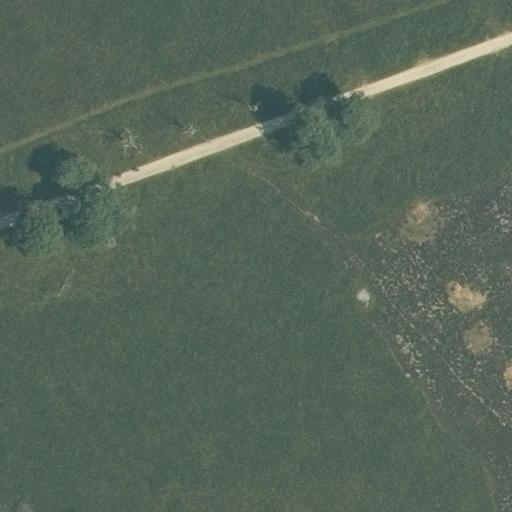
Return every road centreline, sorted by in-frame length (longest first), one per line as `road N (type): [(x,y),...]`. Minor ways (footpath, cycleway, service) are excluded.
road 1 (track): [(511,37),(0,225)]
road 2 (unknown): [(0,151),(102,109),(448,0)]
